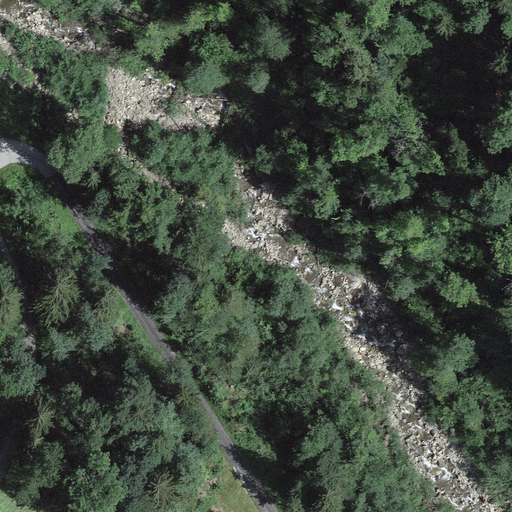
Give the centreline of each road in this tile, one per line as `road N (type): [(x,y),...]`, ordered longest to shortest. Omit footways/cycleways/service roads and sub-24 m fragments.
road 1 (track): [(0,154),(28,154),(51,173),(268,511)]
road 2 (track): [(0,470),(23,415),(29,345),(23,301),(0,248)]
